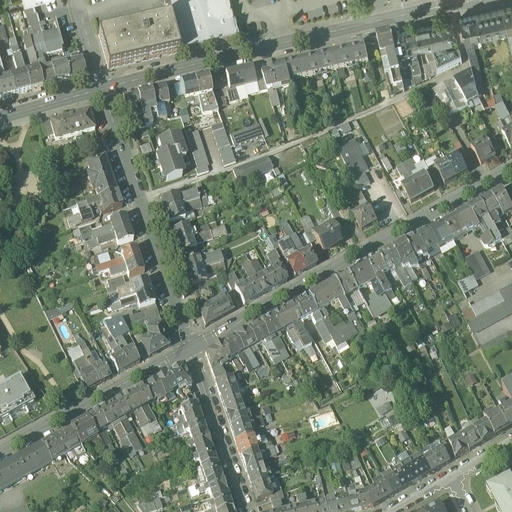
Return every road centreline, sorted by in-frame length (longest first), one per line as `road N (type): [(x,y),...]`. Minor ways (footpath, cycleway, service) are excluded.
road 1 (unclassified): [(450,3),(467,67),(239,167),(138,201)]
road 2 (residential): [(511,175),(193,351)]
road 3 (secondary): [(101,89),(450,3)]
road 4 (residential): [(193,351),(0,458)]
road 5 (residential): [(193,351),(247,511)]
road 6 (residential): [(138,201),(193,351)]
